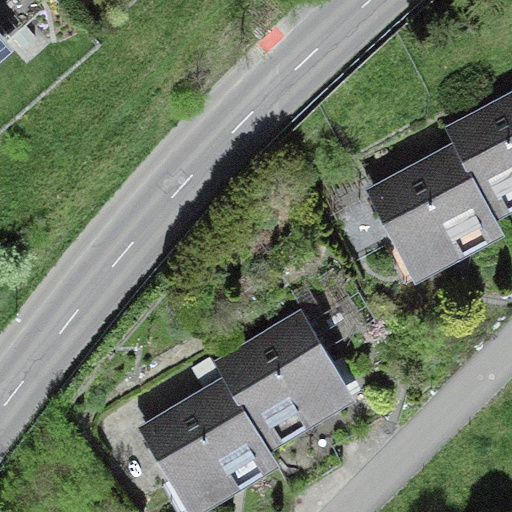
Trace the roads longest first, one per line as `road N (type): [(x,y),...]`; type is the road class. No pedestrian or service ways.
road 1 (tertiary): [(0,406),(154,209),(371,0)]
road 2 (residential): [(511,355),(350,511)]
